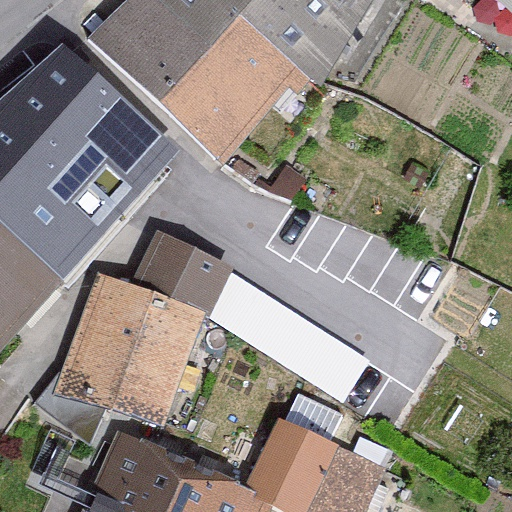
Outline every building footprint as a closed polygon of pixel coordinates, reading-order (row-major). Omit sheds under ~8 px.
[(215,62),(251,32),(308,88),(321,99),(387,0),(154,0),(153,1),(215,62)] [(119,39),(237,167),(308,88),(251,32),(215,62),(153,1),(119,39)] [(0,223),(2,225),(71,286),(186,163),(72,53),(0,117),(0,223)] [(0,366),(71,286),(2,225),(0,227),(0,366)] [(243,277),(170,243),(145,301),(211,322),(221,325),(243,277)] [(145,301),(112,290),(73,391),(99,400),(172,425),(211,322),(145,301)] [(99,400),(73,391),(47,416),(88,445),(99,400)] [(292,428),(258,496),(289,511),(374,511),(391,478),(292,428)] [(274,511),(127,448),(99,511),(274,511)]
